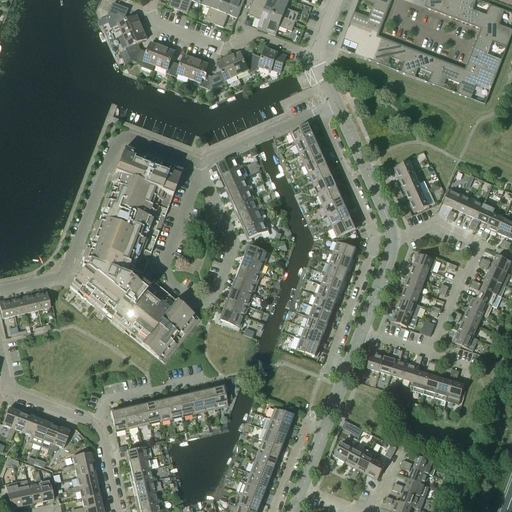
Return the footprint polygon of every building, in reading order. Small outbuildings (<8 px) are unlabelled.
[(178,11),(182,0),(171,0),(169,8),(178,11)] [(201,6),(202,0),(182,0),(178,11),(187,15),(192,2),(201,6)] [(214,25),(222,3),(213,0),(202,0),(201,6),(209,9),(205,22),(214,25)] [(244,1),(241,0),(223,0),(222,3),(240,10),(244,1)] [(273,15),(278,0),(268,0),(267,2),(261,0),(253,0),(251,7),(273,15)] [(299,14),(286,9),(289,0),(288,0),(278,0),(273,15),(295,24),(299,14)] [(379,34),(388,11),(359,0),(349,27),(372,36),(373,32),(379,34)] [(359,0),(388,11),(392,0),(359,0)] [(453,20),(460,0),(427,0),(424,9),(453,20)] [(480,30),(490,6),(474,0),(460,0),(453,20),(480,30)] [(237,20),(240,10),(222,3),(214,25),(223,29),(228,16),(237,20)] [(142,29),(137,17),(127,21),(125,16),(126,16),(129,10),(113,4),(107,17),(110,23),(109,24),(111,29),(118,26),(123,37),(142,29)] [(478,37),(507,48),(511,34),(511,14),(490,6),(480,30),(478,37)] [(266,33),(273,15),(251,7),(248,16),(260,21),(257,30),(266,33)] [(295,24),(273,15),(266,33),(276,37),(279,28),(292,33),(295,24)] [(372,63),(381,39),(378,37),(379,34),(373,32),(372,36),(349,27),(340,50),(372,63)] [(138,44),(147,40),(142,29),(123,37),(128,48),(126,49),(131,61),(141,51),(138,44)] [(497,75),(507,48),(478,37),(468,63),(497,75)] [(400,73),(409,49),(381,39),(372,63),(400,73)] [(156,67),(163,48),(151,44),(147,53),(141,51),(131,61),(143,66),(141,69),(152,73),(154,67),(156,67)] [(171,77),(176,64),(171,62),(175,53),(163,48),(156,67),(167,72),(166,75),(171,77)] [(428,84),(437,60),(409,49),(400,73),(428,84)] [(280,74),(286,57),(266,50),(262,59),(253,56),(248,58),(248,59),(255,73),(258,71),(259,69),(271,73),(271,71),(280,74)] [(255,73),(248,59),(244,61),(240,54),(229,59),(237,77),(248,72),(249,75),(255,73)] [(189,80),(196,61),(184,57),(181,66),(176,64),(171,77),(177,79),(178,76),(189,80)] [(226,82),(237,77),(229,59),(217,64),(221,73),(211,78),(212,92),(227,85),(226,82)] [(465,71),(437,60),(428,84),(456,95),(465,71)] [(212,92),(211,78),(204,75),(208,66),(196,61),(189,80),(200,84),(199,87),(212,92)] [(456,95),(485,106),(497,75),(468,63),(465,71),(456,95)] [(292,146),(316,136),(314,131),(311,132),(309,127),(311,126),(311,125),(290,134),(294,143),(291,144),(292,146)] [(320,146),(318,142),(316,143),(313,137),(316,136),(292,146),(293,148),(296,147),(299,155),(320,146)] [(301,167),(325,156),(323,152),(321,153),(318,147),(320,146),(299,155),(303,164),(300,165),(301,167)] [(146,264),(154,245),(157,236),(165,216),(168,206),(182,169),(177,167),(177,165),(131,147),(128,155),(122,153),(111,183),(118,186),(114,198),(106,195),(100,212),(107,215),(105,221),(103,226),(95,224),(89,240),(96,243),(94,249),(87,246),(81,261),(84,262),(83,265),(87,267),(86,270),(84,270),(69,289),(105,318),(110,312),(115,316),(110,322),(124,333),(129,327),(133,331),(128,337),(163,365),(199,321),(191,314),(149,281),(145,287),(141,284),(138,287),(129,280),(132,272),(142,276),(146,264)] [(330,167),(328,163),(325,164),(323,158),(325,157),(325,156),(301,167),(302,169),(305,167),(309,176),(330,167)] [(219,179),(243,168),(242,166),(239,167),(235,158),(214,168),(216,172),(219,171),(221,177),(219,178),(219,179)] [(414,174),(409,163),(394,169),(399,181),(414,174)] [(311,187),(334,177),(332,173),(330,174),(327,168),(330,167),(309,176),(313,185),(310,186),(311,187)] [(245,180),(241,171),(244,170),(243,168),(219,179),(221,183),(224,182),(226,187),(224,188),(224,189),(245,180)] [(419,185),(414,174),(399,181),(404,192),(419,185)] [(318,197),(339,188),(337,184),(335,185),(332,179),(335,178),(334,177),(311,187),(312,190),(314,188),(318,197)] [(248,188),(245,180),(224,189),(226,193),(228,192),(231,198),(228,199),(229,200),(252,189),(251,187),(248,188)] [(424,196),(419,185),(404,192),(409,203),(424,196)] [(344,198),(342,194),(339,195),(337,189),(339,188),(318,197),(322,206),(319,207),(320,209),(344,198)] [(254,200),(250,192),(253,191),(252,189),(229,200),(230,203),(233,202),(235,208),(233,209),(233,210),(254,200)] [(455,211),(461,196),(450,191),(443,206),(455,211)] [(429,207),(424,196),(409,203),(414,214),(429,207)] [(466,216),(472,201),(461,196),(455,211),(466,216)] [(327,218),(348,208),(346,204),(344,205),(342,200),(344,199),(344,198),(320,209),(321,211),(324,209),(327,218)] [(238,220),(261,210),(261,208),(258,209),(254,200),(233,210),(235,214),(237,213),(240,219),(238,220)] [(477,221),(483,206),(472,201),(466,216),(477,221)] [(492,215),(493,215),(497,207),(485,202),(483,206),(477,221),(487,225),(492,215)] [(329,229),(353,219),(351,215),(349,216),(346,210),(349,209),(348,208),(327,218),(331,226),(329,228),(329,229)] [(263,221),(260,213),(262,211),(261,210),(238,220),(240,224),(242,223),(245,229),(242,230),(243,231),(263,221)] [(497,235),(504,220),(503,220),(493,215),(492,215),(487,225),(481,239),(486,241),(490,232),(497,235)] [(508,240),(511,230),(511,217),(506,215),(503,220),(504,220),(497,235),(508,240)] [(358,230),(356,225),(353,226),(351,221),(353,220),(353,219),(329,229),(330,231),(333,230),(337,239),(358,230)] [(247,241),(271,231),(270,229),(267,230),(263,221),(243,231),(244,235),(247,234),(249,239),(247,240),(247,241)] [(353,257),(356,252),(358,252),(358,251),(337,243),(334,253),(331,251),(330,253),(354,263),(356,258),(353,257)] [(264,266),(268,257),(271,258),(272,255),(248,246),(246,251),(248,252),(246,258),(244,257),(243,257),(264,266)] [(354,263),(330,253),(329,255),(332,256),(329,265),(350,273),(352,269),(349,268),(352,262),(354,263)] [(436,262),(433,260),(417,255),(413,266),(432,274),(436,262)] [(261,274),(264,266),(243,257),(242,261),(244,262),(242,268),(240,267),(239,268),(263,277),(264,275),(261,274)] [(507,275),(511,263),(497,257),(492,268),(507,275)] [(345,279),(347,273),(350,274),(350,273),(329,265),(326,274),(323,273),(322,275),(346,284),(348,280),(345,279)] [(432,274),(413,266),(409,278),(424,284),(428,272),(432,274)] [(263,277),(239,268),(238,272),(240,273),(238,279),(235,278),(235,279),(256,287),(260,278),(262,279),(263,277)] [(507,275),(492,268),(487,279),(505,287),(510,276),(507,275)] [(341,289),(343,283),(346,284),(322,275),(321,277),(324,278),(321,286),(342,294),(344,290),(341,289)] [(420,295),(424,284),(409,278),(404,289),(420,295)] [(253,296),(256,287),(235,279),(234,283),(236,284),(234,290),(231,289),(231,290),(255,299),(256,297),(253,296)] [(500,298),(505,287),(487,279),(482,290),(497,297),(500,298)] [(337,300),(339,294),(342,295),(342,294),(321,286),(317,295),(315,294),(314,296),(338,305),(340,301),(337,300)] [(415,306),(420,295),(404,289),(400,300),(415,306)] [(248,308),(252,299),(254,301),(255,299),(231,290),(230,293),(232,294),(230,300),(227,299),(227,300),(248,308)] [(492,308),(497,297),(482,290),(477,301),(487,306),(492,308)] [(50,309),(46,293),(34,296),(37,312),(50,309)] [(37,312),(34,296),(22,299),(26,315),(37,312)] [(333,311),(335,305),(338,306),(338,305),(314,296),(313,298),(316,299),(313,308),(334,316),(335,312),(333,311)] [(26,315),(22,299),(10,301),(14,317),(26,315)] [(482,317),(487,306),(477,301),(473,299),(467,310),(482,317)] [(245,317),(248,308),(227,300),(226,304),(228,305),(226,311),(223,310),(223,311),(247,320),(248,318),(245,317)] [(417,319),(421,308),(415,306),(400,300),(396,311),(411,317),(417,319)] [(14,317),(10,301),(0,303),(0,312),(2,320),(14,317)] [(329,322),(331,316),(334,317),(334,316),(313,308),(309,317),(306,316),(306,317),(330,327),(331,323),(329,322)] [(477,328),(482,317),(467,310),(462,321),(477,328)] [(246,322),(247,320),(223,311),(221,315),(224,316),(222,321),(219,321),(219,322),(240,330),(244,321),(246,322)] [(407,329),(411,317),(396,311),(391,323),(407,329)] [(325,332),(327,326),(329,327),(330,327),(306,317),(305,319),(308,321),(304,329),(326,337),(327,333),(325,332)] [(472,339),(477,328),(462,321),(458,332),(472,339)] [(321,343),(323,337),(325,338),(326,337),(304,329),(301,338),(298,337),(298,339),(322,348),(323,344),(321,343)] [(467,350),(472,339),(458,332),(452,344),(467,350)] [(317,354),(319,348),(321,349),(322,348),(298,339),(297,341),(300,342),(296,351),(317,359),(319,354),(317,354)] [(379,373),(384,358),(372,354),(367,370),(379,373)] [(391,377),(395,361),(384,358),(379,373),(391,377)] [(402,380),(407,365),(395,361),(391,377),(402,380)] [(417,373),(418,373),(419,368),(407,365),(402,380),(414,384),(417,373)] [(423,396),(429,376),(418,373),(417,373),(414,384),(411,392),(423,396)] [(435,399),(441,380),(429,376),(423,396),(435,399)] [(446,403),(452,383),(441,380),(435,399),(446,403)] [(458,407),(464,387),(452,383),(446,403),(458,407)] [(232,401),(230,392),(223,394),(222,386),(217,387),(217,389),(211,391),(211,388),(210,388),(216,414),(218,413),(217,410),(227,408),(225,402),(232,401)] [(216,414),(210,388),(206,389),(206,392),(200,393),(200,391),(199,391),(204,413),(213,411),(214,414),(216,414)] [(204,413),(199,391),(195,392),(195,394),(189,396),(188,393),(194,419),(196,418),(195,415),(204,413)] [(194,419),(188,393),(183,395),(184,397),(178,398),(177,396),(182,418),(191,416),(192,419),(194,419)] [(182,418),(177,396),(172,397),(173,400),(167,401),(166,398),(166,399),(171,424),(173,423),(173,420),(182,418)] [(171,424),(166,399),(161,400),(162,402),(155,404),(155,401),(154,401),(159,423),(168,421),(169,424),(171,424)] [(159,423),(154,401),(150,402),(150,405),(144,406),(144,404),(143,404),(149,429),(151,428),(150,425),(159,423)] [(149,429),(143,404),(139,405),(139,407),(133,409),(133,406),(132,406),(137,428),(146,426),(147,429),(149,429)] [(137,428),(132,406),(128,407),(128,410),(122,411),(122,409),(121,409),(127,434),(129,433),(128,430),(137,428)] [(12,431),(18,413),(8,409),(1,427),(9,430),(12,431)] [(127,434),(121,409),(116,410),(117,412),(111,414),(110,411),(109,411),(114,434),(124,431),(125,434),(127,434)] [(290,424),(292,418),(294,419),(295,418),(274,410),(270,419),(267,418),(267,420),(291,429),(292,425),(290,424)] [(22,434),(29,417),(18,413),(12,431),(9,430),(7,435),(12,437),(14,431),(22,434)] [(32,438),(39,421),(29,417),(22,434),(30,437),(32,438)] [(286,435),(288,429),(290,430),(291,429),(267,420),(266,422),(269,423),(265,432),(287,440),(288,436),(286,435)] [(42,442),(49,425),(39,421),(32,438),(30,437),(27,443),(32,445),(34,439),(42,442)] [(52,446),(59,429),(49,425),(42,442),(50,445),(52,446)] [(63,450),(68,436),(69,433),(59,429),(52,446),(50,445),(48,451),(52,452),(55,447),(63,450)] [(282,445),(284,439),(286,440),(287,440),(265,432),(262,440),(259,439),(258,441),(283,450),(284,446),(282,445)] [(278,456),(280,450),(282,451),(283,450),(258,441),(258,443),(261,444),(257,453),(279,461),(280,457),(278,456)] [(345,464),(352,450),(341,444),(334,458),(345,464)] [(148,458),(145,448),(123,453),(124,458),(127,458),(128,464),(126,464),(126,465),(151,459),(151,457),(148,458)] [(355,470),(363,456),(352,450),(345,464),(355,470)] [(274,467),(276,461),(278,462),(279,461),(257,453),(254,462),(251,461),(250,463),(274,472),(276,468),(274,467)] [(92,465),(89,454),(71,458),(73,467),(74,469),(92,465)] [(366,476),(373,461),(363,456),(355,470),(366,476)] [(432,477),(437,465),(418,458),(413,470),(432,477)] [(151,471),(149,462),(151,461),(151,459),(126,465),(127,469),(129,469),(131,475),(128,475),(128,476),(151,471)] [(18,466),(17,463),(9,460),(5,469),(18,466)] [(377,481),(385,467),(373,461),(366,476),(377,481)] [(269,478),(272,472),(274,473),(274,472),(250,463),(250,465),(252,466),(249,475),(270,483),(272,478),(269,478)] [(94,476),(92,465),(74,469),(73,467),(67,468),(68,473),(74,472),(76,480),(94,476)] [(424,487),(428,476),(432,477),(413,470),(409,481),(424,487)] [(153,480),(151,471),(128,476),(129,480),(132,480),(133,486),(131,487),(156,481),(156,479),(153,480)] [(265,488),(268,482),(270,483),(249,475),(246,483),(243,482),(242,484),(266,493),(268,489),(265,488)] [(97,486),(94,476),(76,480),(78,488),(78,490),(97,486)] [(42,503),(38,485),(40,485),(39,479),(34,480),(35,486),(27,488),(31,506),(42,503)] [(156,493),(154,484),(157,483),(156,481),(131,487),(132,492),(135,491),(136,497),(133,498),(156,493)] [(424,487),(409,481),(405,492),(420,498),(425,500),(429,489),(424,487)] [(31,506),(27,488),(26,482),(16,484),(21,508),(31,506)] [(53,501),(49,483),(40,485),(38,485),(42,503),(53,501)] [(21,508),(16,484),(5,487),(10,510),(21,508)] [(261,499),(264,493),(266,494),(266,493),(242,484),(241,486),(244,487),(241,496),(262,504),(264,500),(261,499)] [(99,497),(97,486),(78,490),(78,488),(72,489),(73,494),(79,493),(81,501),(99,497)] [(415,510),(420,498),(405,492),(401,503),(396,502),(411,508),(415,510)] [(158,502),(156,493),(133,498),(134,503),(137,502),(138,508),(136,509),(161,504),(161,502),(158,502)] [(257,510),(259,504),(262,505),(262,504),(241,496),(238,505),(235,503),(234,505),(251,511),(259,511),(260,510),(257,510)] [(101,507),(99,497),(81,501),(83,509),(83,511),(101,507)] [(409,511),(411,508),(396,502),(392,511),(409,511)]
